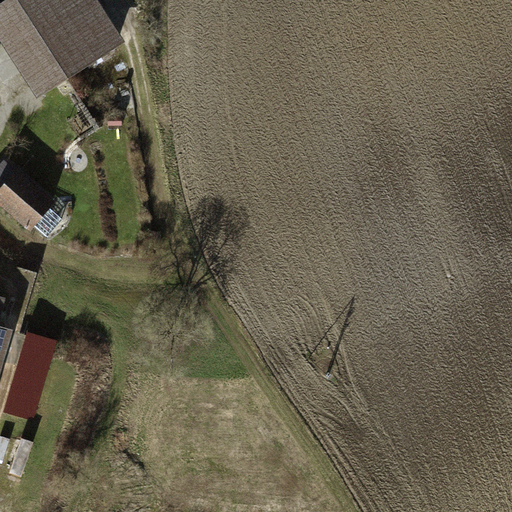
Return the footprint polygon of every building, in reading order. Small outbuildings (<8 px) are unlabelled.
[(94,0),(10,0),(0,6),(0,39),(33,97),(121,47),(94,0)] [(53,206),(15,172),(0,188),(0,206),(29,232),(53,206)] [(55,234),(69,212),(56,204),(42,226),(55,234)] [(39,421),(62,337),(31,328),(8,412),(39,421)] [(0,365),(9,332),(0,329),(0,365)] [(8,359),(0,385),(0,407),(6,409),(20,363),(8,359)]
